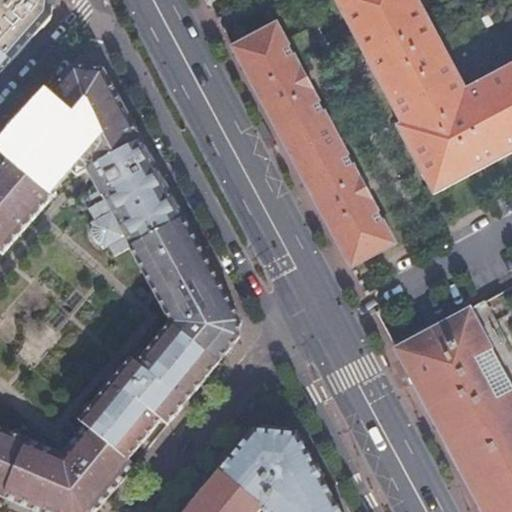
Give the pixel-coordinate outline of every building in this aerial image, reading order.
[(0,0),(0,55),(9,63),(50,18),(51,0),(0,0)] [(423,0),(343,0),(410,126),(405,128),(441,195),(511,157),(511,70),(473,91),(423,0)] [(280,28),(235,51),(355,272),(399,249),(280,28)] [(0,73),(9,63),(0,55),(0,73)] [(0,495),(40,511),(92,511),(152,443),(240,339),(241,326),(226,298),(181,215),(165,185),(103,71),(71,70),(59,83),(45,99),(0,149),(0,255),(52,196),(47,191),(66,170),(89,171),(102,196),(87,205),(94,217),(89,220),(91,225),(91,227),(91,231),(92,235),(93,238),(96,240),(99,242),(102,243),(103,247),(109,245),(114,255),(129,248),(170,324),(136,364),(131,359),(79,421),(84,425),(63,450),(58,451),(0,426),(0,495)] [(511,511),(511,384),(470,306),(395,347),(485,511),(511,511)] [(260,511),(263,509),(266,511),(339,511),(329,493),(298,434),(254,431),(187,511),(260,511)]
